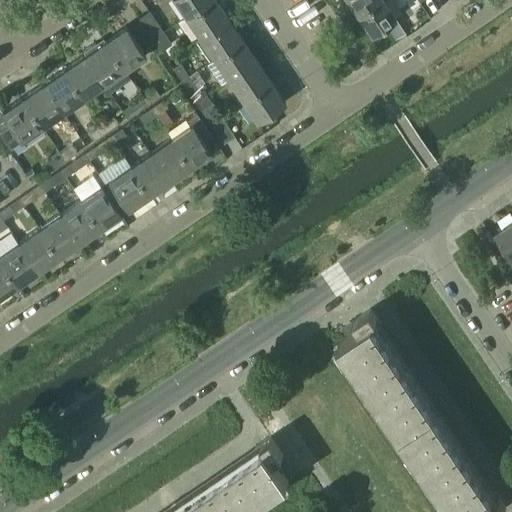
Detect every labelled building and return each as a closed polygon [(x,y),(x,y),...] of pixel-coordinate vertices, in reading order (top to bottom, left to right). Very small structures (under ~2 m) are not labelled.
[(174,0),(187,18),(212,0),(174,0)] [(229,19),(215,0),(212,0),(187,18),(201,39),(229,19)] [(348,0),(358,14),(379,0),(348,0)] [(396,18),(384,0),(379,0),(358,14),(372,34),(387,24),(396,18)] [(139,18),(141,21),(154,40),(164,33),(149,11),(139,18)] [(211,62),(215,59),(243,40),(238,32),(243,29),(235,17),(230,20),(229,19),(201,39),(197,41),(211,62)] [(396,18),(387,24),(396,38),(406,32),(396,18)] [(146,55),(144,51),(156,43),(154,40),(141,21),(129,30),(126,26),(105,41),(124,69),(146,55)] [(154,40),(156,43),(162,53),(173,46),(164,33),(154,40)] [(257,59),(243,40),(215,59),(229,79),(257,59)] [(103,84),(124,69),(105,41),(96,47),(94,43),(83,51),(85,54),(84,55),(103,84)] [(103,84),(84,55),(63,69),(83,98),(103,84)] [(243,99),(271,80),(257,59),(229,79),(243,99)] [(175,71),(182,81),(189,77),(181,66),(175,71)] [(83,98),(63,69),(42,83),(62,112),(83,98)] [(189,77),(182,81),(191,93),(197,89),(189,77)] [(285,101),(271,80),(243,99),(257,121),(285,101)] [(62,112),(42,83),(22,97),(41,126),(62,112)] [(143,97),(148,104),(159,96),(155,89),(143,97)] [(0,132),(10,147),(21,140),(41,126),(22,97),(2,111),(0,108),(0,132)] [(136,111),(148,104),(143,97),(132,105),(136,111)] [(163,99),(152,107),(157,114),(168,106),(163,99)] [(212,104),(202,110),(209,121),(219,115),(212,104)] [(157,114),(152,107),(141,115),(145,122),(157,114)] [(205,142),(212,137),(197,114),(189,119),(192,123),(172,137),(192,165),(212,151),(205,142)] [(219,115),(209,121),(224,143),(234,136),(219,115)] [(101,125),(106,132),(117,124),(113,118),(101,125)] [(94,140),(106,132),(101,125),(90,133),(94,140)] [(120,129),(109,136),(113,143),(125,135),(120,129)] [(113,143),(109,136),(97,144),(102,151),(113,143)] [(192,165),(172,137),(150,152),(170,180),(192,165)] [(60,154),(64,160),(75,153),(71,146),(60,154)] [(148,195),(170,180),(150,152),(129,166),(148,195)] [(52,168),(64,160),(60,154),(48,162),(52,168)] [(73,161),(61,170),(65,176),(77,167),(73,161)] [(148,195),(129,166),(108,181),(127,209),(148,195)] [(37,176),(32,168),(25,173),(30,180),(37,176)] [(65,176),(61,170),(40,183),(44,190),(65,176)] [(78,194),(97,185),(93,175),(73,185),(78,194)] [(101,185),(81,199),(100,228),(120,213),(101,185)] [(31,189),(19,197),(23,204),(35,196),(31,189)] [(23,204),(19,197),(8,205),(12,211),(23,204)] [(79,242),(100,228),(81,199),(60,214),(79,242)] [(79,242),(60,214),(39,228),(58,256),(79,242)] [(511,255),(511,219),(495,231),(511,255)] [(38,270),(58,256),(39,228),(18,242),(38,270)] [(38,270),(18,242),(0,254),(0,258),(17,284),(38,270)] [(0,295),(17,284),(0,258),(0,295)] [(349,330),(351,334),(338,343),(453,511),(498,511),(506,507),(495,491),(491,494),(377,327),(381,323),(371,308),(352,321),(353,321),(350,323),(349,330)] [(169,511),(243,511),(288,481),(279,468),(283,465),(285,458),(282,455),(283,454),(271,436),(255,447),(258,451),(169,511)]
